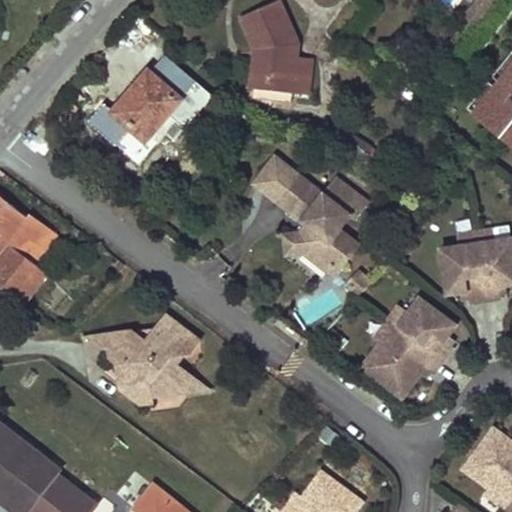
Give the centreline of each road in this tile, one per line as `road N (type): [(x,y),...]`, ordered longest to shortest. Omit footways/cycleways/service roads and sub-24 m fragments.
road 1 (residential): [(0,143),(289,358)]
road 2 (residential): [(0,132),(120,0)]
